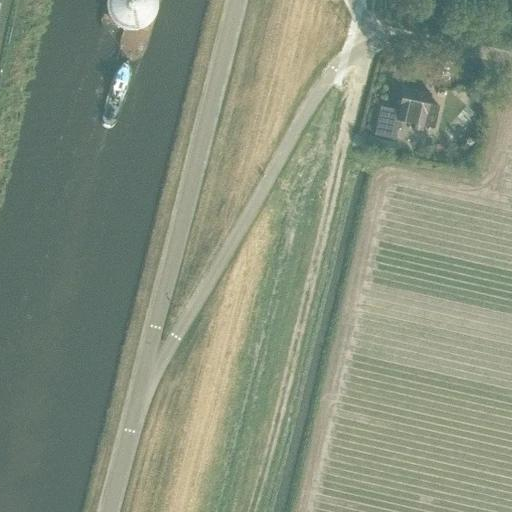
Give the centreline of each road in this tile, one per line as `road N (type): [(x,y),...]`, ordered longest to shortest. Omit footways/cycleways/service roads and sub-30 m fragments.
road 1 (track): [(251,511),(364,43)]
road 2 (unclassified): [(140,384),(173,344),(322,85),(371,36)]
road 3 (unclassified): [(140,384),(236,0)]
road 4 (unclassified): [(511,65),(371,36)]
road 5 (unclassified): [(108,511),(140,384)]
